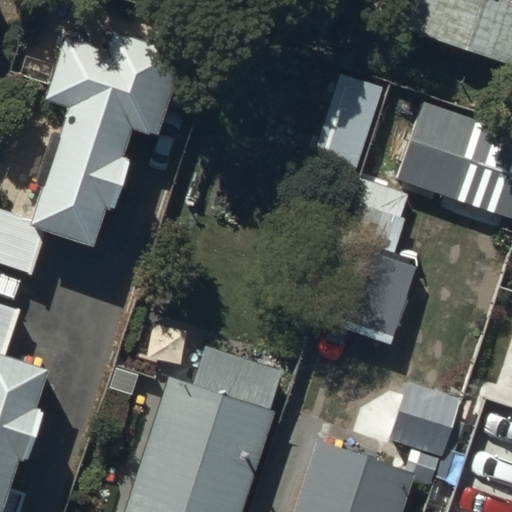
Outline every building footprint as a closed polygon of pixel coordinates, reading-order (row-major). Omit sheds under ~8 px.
[(511,0),(409,0),(404,16),(511,53),(511,0)] [(0,253),(25,262),(42,210),(84,224),(99,179),(109,182),(124,134),(116,132),(125,105),(151,114),(160,86),(197,98),(220,27),(167,10),(162,24),(103,5),(97,25),(55,11),(35,73),(60,81),(50,109),(40,106),(23,157),(32,160),(18,203),(0,197),(0,253)] [(383,87),(335,72),(304,170),(353,185),(383,87)] [(511,133),(424,104),(398,180),(509,216),(511,206),(511,133)] [(408,195),(367,181),(317,318),(391,344),(421,260),(389,248),(408,195)] [(0,511),(13,511),(25,477),(0,469),(12,434),(20,437),(37,387),(27,384),(41,342),(4,330),(15,296),(0,291),(0,511)] [(280,356),(202,331),(190,367),(165,359),(115,511),(237,511),(275,398),(267,395),(280,356)] [(436,455),(451,402),(398,386),(383,440),(436,455)] [(391,511),(410,457),(314,424),(285,511),(391,511)]
